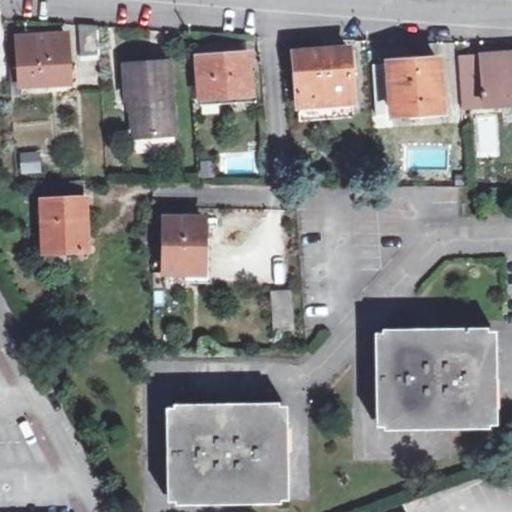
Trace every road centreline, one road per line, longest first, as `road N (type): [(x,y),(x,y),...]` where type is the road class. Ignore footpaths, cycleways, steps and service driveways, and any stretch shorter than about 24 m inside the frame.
road 1 (unknown): [(255,0),(277,74),(279,187),(270,196),(116,197)]
road 2 (residential): [(309,0),(511,12)]
